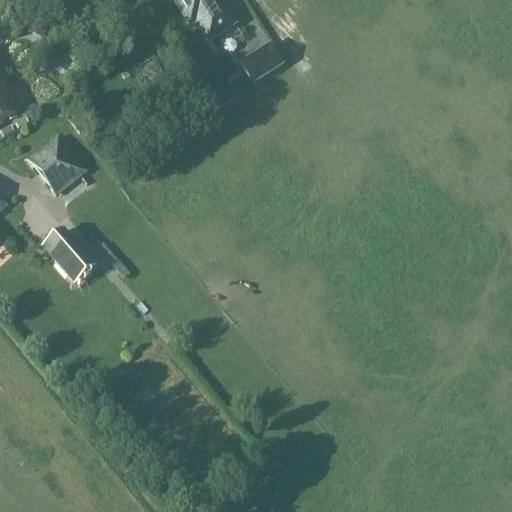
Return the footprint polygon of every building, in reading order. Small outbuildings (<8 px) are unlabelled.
[(225,0),(173,0),(189,25),(194,22),(207,43),(235,26),(222,5),(226,2),(225,0)] [(32,19),(28,30),(43,35),(47,25),(32,19)] [(269,48),(240,66),(252,85),(281,66),(269,48)] [(0,121),(15,115),(0,80),(0,121)] [(88,135),(98,130),(89,113),(79,119),(88,135)] [(25,120),(14,126),(17,131),(27,124),(25,120)] [(0,133),(3,139),(14,133),(10,127),(0,133)] [(55,195),(84,173),(57,139),(28,161),(55,195)] [(96,269),(63,231),(42,250),(74,287),(96,269)]
